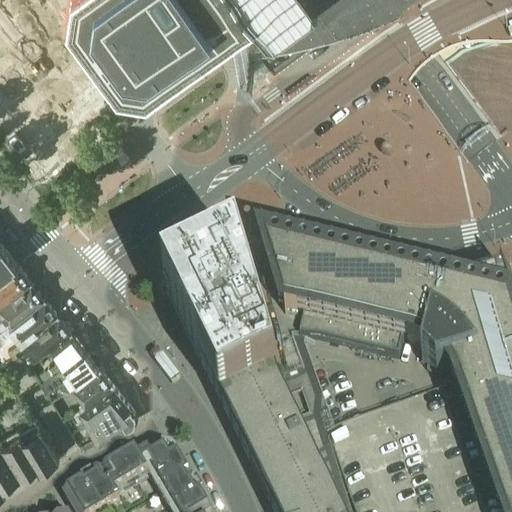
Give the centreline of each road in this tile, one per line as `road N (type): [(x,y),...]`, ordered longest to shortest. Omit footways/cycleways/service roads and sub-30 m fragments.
road 1 (tertiary): [(87,284),(255,156),(307,204),(385,236),(442,240),(511,223)]
road 2 (residential): [(2,511),(180,403)]
road 3 (tertiary): [(180,403),(87,284)]
road 4 (tertiary): [(87,284),(0,183)]
road 5 (tertiary): [(242,511),(180,403)]
